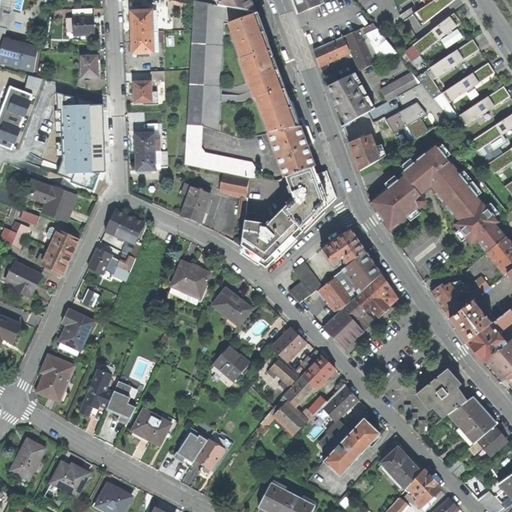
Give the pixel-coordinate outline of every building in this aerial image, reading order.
[(0,0),(0,6),(11,8),(13,9),(14,0),(0,0)] [(223,21),(229,24),(257,13),(222,6),(193,0),(185,164),(245,177),(249,178),(255,178),(257,171),(251,162),(205,153),(200,147),(202,126),(238,138),(239,138),(241,104),(220,104),(223,21)] [(218,0),(222,6),(257,13),(249,0),(218,0)] [(304,11),(325,3),(323,0),(294,0),(300,13),(304,11)] [(437,0),(428,7),(418,13),(426,25),(457,0),(437,0)] [(0,54),(11,8),(0,6),(0,54)] [(138,11),(131,12),(131,19),(131,33),(157,32),(157,21),(152,21),(151,11),(146,11),(146,8),(138,8),(138,11)] [(285,177),(313,167),(314,167),(301,132),(289,100),(286,101),(282,90),(270,57),(264,43),(267,41),(262,27),(257,13),(229,24),(242,60),(240,60),(254,99),(256,98),(270,134),(269,135),(285,177)] [(422,28),(426,25),(418,13),(414,16),(422,28)] [(459,19),(455,14),(414,46),(421,56),(446,36),(454,30),(462,23),(459,19)] [(93,16),(73,17),(73,18),(73,28),(74,36),(81,36),(85,35),(94,35),(94,26),(93,16)] [(349,44),(361,70),(369,66),(395,51),(372,23),(314,49),(320,66),(336,58),(350,52),(346,45),(349,44)] [(459,35),(454,30),(446,36),(451,41),(459,35)] [(162,31),(157,32),(131,33),(132,46),(132,54),(137,54),(137,57),(149,57),(149,53),(153,53),(153,43),(158,43),(157,38),(162,37),(162,31)] [(477,46),(474,41),(430,69),(437,79),(480,51),(477,46)] [(0,55),(0,62),(33,71),(39,50),(3,42),(0,55)] [(411,63),(421,56),(414,46),(404,54),(411,63)] [(85,57),(81,57),(82,78),(98,77),(98,66),(98,56),(88,56),(85,57)] [(492,70),(489,64),(447,92),(453,102),(495,74),(492,70)] [(434,80),(437,79),(430,69),(427,71),(434,80)] [(164,71),(150,72),(151,82),(146,82),(141,82),(134,83),(134,92),(134,103),(136,103),(136,105),(158,104),(157,92),(156,82),(164,82),(164,71)] [(381,89),(388,101),(392,99),(418,84),(412,72),(381,89)] [(342,126),(369,111),(349,75),(327,86),(335,99),(334,100),(333,101),(333,104),(335,105),(336,106),(335,108),(336,111),(342,126)] [(508,93),(505,87),(462,115),(468,125),(511,97),(508,93)] [(450,104),(453,102),(447,92),(443,94),(450,104)] [(24,126),(44,134),(50,119),(48,118),(51,111),(54,102),(37,95),(24,126)] [(388,101),(370,111),(381,129),(392,122),(390,118),(399,112),(392,99),(388,101)] [(465,127),(468,125),(462,115),(459,117),(465,127)] [(511,116),(472,143),(478,153),(487,147),(511,130),(511,116)] [(408,143),(416,137),(412,130),(403,135),(401,132),(377,146),(383,157),(407,142),(408,143)] [(149,131),(137,131),(137,134),(135,134),(136,141),(136,153),(160,151),(159,139),(154,139),(154,134),(149,134),(149,131)] [(375,146),(370,148),(365,136),(349,142),(351,148),(360,170),(375,162),(373,156),(378,154),(375,146)] [(476,239),(487,252),(506,236),(495,224),(508,213),(446,136),(402,172),(404,175),(370,202),(390,231),(406,218),(419,207),(420,208),(425,204),(426,203),(426,200),(422,195),(431,187),(444,204),(458,221),(455,223),(462,233),(471,243),(476,239)] [(89,163),(94,149),(71,141),(66,154),(85,162),(89,163)] [(495,158),(487,147),(478,153),(485,164),(495,158)] [(511,149),(489,165),(496,175),(511,163),(511,149)] [(167,151),(160,151),(136,153),(137,165),(137,171),(138,171),(138,173),(150,173),(150,170),(155,170),(155,164),(160,164),(160,166),(168,166),(167,151)] [(321,212),(335,198),(325,171),(316,174),(313,167),(285,177),(294,199),(314,219),(321,212)] [(210,187),(219,190),(231,192),(231,195),(242,197),(240,208),(239,217),(244,217),(246,198),(249,179),(222,174),(220,184),(211,181),(210,187)] [(42,212),(66,221),(70,211),(72,206),(73,207),(77,196),(54,187),(53,189),(32,181),(24,199),(35,204),(37,201),(45,204),(42,212)] [(192,220),(200,222),(210,192),(185,184),(184,186),(182,186),(179,193),(188,196),(181,216),(192,220)] [(256,213),(246,212),(240,249),(266,267),(277,256),(314,219),(294,199),(265,227),(262,225),(262,223),(255,222),(256,213)] [(20,219),(36,225),(39,216),(23,210),(23,211),(16,209),(14,216),(20,218),(20,219)] [(127,247),(133,249),(130,255),(136,257),(140,246),(135,244),(144,224),(132,218),(115,211),(106,231),(130,241),(127,247)] [(28,228),(21,226),(21,225),(17,223),(9,240),(12,241),(11,244),(19,248),(28,228)] [(53,239),(49,247),(71,257),(75,248),(79,240),(58,229),(58,230),(53,228),(52,231),(49,230),(46,236),(53,239)] [(343,257),(348,265),(366,252),(357,239),(353,232),(347,231),(321,249),(332,264),(343,257)] [(505,275),(507,273),(511,269),(511,243),(506,236),(487,252),(497,265),(505,275)] [(41,264),(63,275),(67,266),(71,257),(49,247),(46,255),(41,253),(37,262),(41,264)] [(112,256),(97,248),(90,262),(88,267),(103,274),(108,263),(130,272),(136,258),(123,253),(120,259),(128,262),(127,263),(112,256)] [(360,293),(381,273),(374,263),(366,252),(348,265),(344,268),(348,275),(347,275),(355,287),(356,286),(360,293)] [(28,297),(29,293),(31,294),(35,287),(41,275),(14,261),(9,272),(12,273),(7,282),(15,285),(18,287),(16,291),(28,297)] [(200,298),(210,274),(198,269),(181,261),(171,286),(172,286),(169,293),(197,305),(199,298),(200,298)] [(289,292),(300,303),(316,290),(321,286),(304,262),(293,270),(301,282),(289,292)] [(485,290),(494,284),(487,276),(479,282),(485,290)] [(344,349),(375,321),(370,316),(368,318),(363,312),(369,307),(379,317),(398,299),(389,288),(380,277),(344,309),(343,308),(323,327),(334,338),(344,349)] [(343,308),(351,300),(334,278),(322,287),(326,292),(322,294),(331,306),(316,319),(322,326),(343,308)] [(461,280),(450,282),(455,289),(463,283),(461,280)] [(475,299),(476,298),(463,283),(455,289),(450,282),(444,285),(442,283),(431,291),(440,304),(450,318),(475,299)] [(212,305),(239,326),(252,309),(238,297),(226,288),(212,305)] [(87,289),(81,303),(88,306),(94,292),(87,289)] [(309,312),(324,300),(316,290),(300,303),(309,312)] [(459,330),(467,342),(493,322),(475,299),(450,318),(459,330)] [(473,351),(483,362),(505,345),(501,340),(501,339),(499,336),(497,336),(495,333),(501,328),(503,329),(511,321),(511,307),(493,322),(467,342),(473,351)] [(94,321),(68,309),(64,319),(62,323),(67,325),(60,341),(72,346),(72,345),(81,349),(94,321)] [(0,343),(4,344),(5,342),(6,340),(12,342),(20,325),(0,316),(0,343)] [(273,345),(288,360),(305,343),(298,335),(291,328),(273,345)] [(500,381),(507,376),(511,372),(511,338),(505,345),(483,362),(492,372),(500,381)] [(234,381),(250,362),(241,355),(229,345),(213,364),(234,381)] [(302,365),(306,369),(320,354),(316,350),(309,357),(309,358),(302,365)] [(74,366),(49,355),(44,367),(41,372),(45,374),(37,392),(59,403),(74,366)] [(293,434),(306,421),(297,413),(293,408),(307,393),(314,387),(316,389),(335,368),(328,361),(322,356),(284,395),(283,396),(273,407),(270,411),(293,434)] [(285,389),(288,384),(289,385),(299,375),(299,376),(304,370),(301,367),(295,372),(279,358),(273,364),(269,361),(266,364),(270,368),(269,368),(270,368),(267,372),(273,377),(276,374),(283,379),(279,383),(285,389)] [(97,368),(79,411),(84,414),(89,416),(92,407),(97,409),(99,406),(106,409),(113,392),(106,389),(112,375),(97,368)] [(416,394),(428,410),(432,407),(442,417),(448,414),(466,400),(457,387),(461,384),(457,380),(447,369),(416,394)] [(119,383),(107,412),(119,417),(117,422),(128,427),(135,409),(128,406),(131,399),(134,400),(138,390),(119,383)] [(322,406),(335,421),(358,399),(354,395),(344,384),(326,402),(322,406)] [(266,401),(273,407),(283,396),(276,390),(266,401)] [(314,414),(322,406),(326,402),(321,396),(309,409),(314,414)] [(472,397),(466,400),(448,414),(459,427),(474,443),(496,425),(485,412),(472,397)] [(166,421),(144,409),(133,428),(146,436),(151,438),(149,440),(160,445),(166,434),(168,435),(173,428),(177,421),(169,416),(166,421)] [(323,461),(337,474),(368,439),(371,442),(380,433),(376,430),(363,418),(351,431),(328,455),(323,461)] [(180,443),(182,444),(175,454),(180,458),(191,465),(192,462),(193,463),(195,460),(208,438),(214,430),(196,419),(180,443)] [(318,446),(328,455),(351,431),(339,421),(335,423),(325,434),(327,436),(318,446)] [(313,428),(306,423),(296,435),(304,441),(313,428)] [(474,444),(479,451),(484,447),(491,456),(507,442),(502,435),(496,428),(480,442),(478,441),(474,444)] [(224,449),(208,438),(195,460),(203,465),(210,470),(224,449)] [(10,471),(27,481),(44,450),(26,440),(18,455),(10,471)] [(382,462),(390,472),(407,457),(401,450),(398,447),(382,462)] [(405,489),(407,487),(420,472),(413,464),(407,457),(390,472),(405,489)] [(458,477),(468,468),(459,457),(448,466),(458,477)] [(370,465),(363,459),(350,473),(357,479),(370,465)] [(70,468),(61,464),(51,484),(76,497),(88,474),(77,469),(71,466),(70,468)] [(421,507),(441,488),(434,481),(423,469),(420,472),(407,487),(417,498),(415,500),(421,507)] [(511,475),(499,484),(511,499),(511,475)] [(312,511),(315,506),(271,483),(259,506),(269,511),(312,511)] [(119,491),(107,485),(95,507),(104,511),(123,511),(131,497),(119,491)] [(488,511),(501,511),(505,509),(490,491),(478,500),(488,511)] [(404,501),(399,496),(386,510),(388,511),(395,511),(398,509),(400,511),(406,511),(410,508),(405,502),(404,501)] [(456,505),(449,498),(434,511),(456,511),(459,509),(456,505)]
